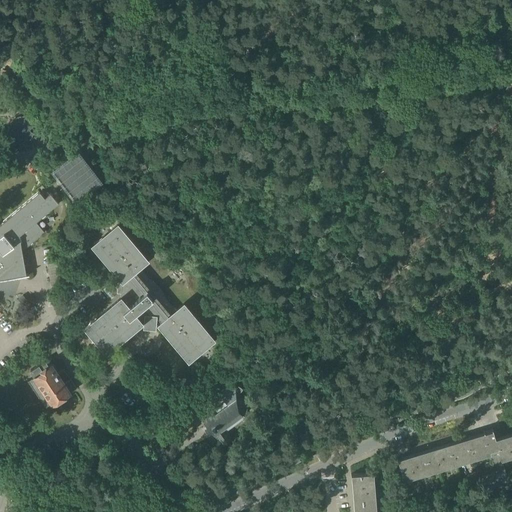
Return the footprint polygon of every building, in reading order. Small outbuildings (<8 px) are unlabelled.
[(13,137),(11,139),(13,141),(15,142),(18,143),(21,143),(23,143),(25,142),(28,141),(30,140),(31,138),(32,136),(33,134),(29,130),(35,125),(34,122),(32,120),(30,118),(29,117),(26,116),(23,115),(20,116),(17,117),(14,118),(12,121),(10,124),(10,127),(10,128),(10,131),(10,133),(11,135),(13,137)] [(53,169),(76,198),(100,179),(77,151),(53,169)] [(0,272),(2,272),(4,279),(13,277),(29,275),(29,274),(26,274),(25,272),(24,265),(24,264),(22,251),(44,232),(46,231),(46,230),(44,232),(36,223),(35,222),(58,202),(50,193),(45,197),(39,191),(39,192),(6,219),(0,224),(0,272)] [(177,309),(175,308),(173,307),(169,304),(168,302),(167,300),(165,299),(164,297),(163,294),(161,290),(160,289),(157,285),(155,283),(154,282),(150,279),(148,278),(146,276),(145,275),(144,273),(142,271),(141,269),(140,267),(139,265),(145,259),(117,225),(93,245),(122,279),(120,299),(86,327),(106,351),(140,322),(139,321),(143,318),(146,319),(146,324),(153,325),(154,319),(158,320),(161,323),(160,324),(188,358),(212,338),(183,304),(177,309)] [(54,258),(46,259),(48,270),(52,292),(62,290),(58,268),(56,258),(54,258)] [(24,297),(23,295),(18,299),(22,304),(27,300),(26,299),(24,297)] [(48,366),(45,361),(30,370),(34,376),(34,377),(28,380),(45,406),(51,403),(60,398),(64,395),(69,391),(76,387),(70,379),(64,383),(52,364),(48,366)] [(236,399),(236,395),(237,394),(239,393),(241,392),(242,390),(242,389),(242,388),(240,387),(238,386),(236,385),(234,385),(234,380),(217,393),(225,401),(211,411),(211,410),(201,417),(207,425),(205,427),(209,432),(211,431),(217,438),(218,438),(223,445),(232,439),(226,431),(245,417),(242,414),(242,413),(246,411),(247,405),(243,399),(237,398),(236,399)] [(500,456),(496,441),(492,428),(491,429),(492,430),(484,432),(484,431),(483,431),(484,435),(489,450),(494,469),(481,473),(487,493),(496,491),(496,493),(511,488),(511,472),(506,475),(500,456)] [(481,453),(489,450),(484,435),(399,461),(398,458),(403,457),(403,456),(397,458),(403,480),(404,479),(403,476),(411,474),(412,476),(421,473),(420,471),(428,469),(429,471),(430,470),(429,468),(437,466),(438,468),(447,465),(446,463),(454,461),(455,463),(464,460),(463,458),(472,455),(472,457),(481,455),(481,453)] [(511,435),(496,441),(500,456),(509,454),(509,455),(511,454),(511,435)] [(101,447),(94,446),(89,445),(88,455),(100,456),(101,447)] [(375,511),(375,509),(373,509),(372,500),(374,500),(372,500),(372,491),(374,491),(373,482),(371,482),(370,473),(373,473),(373,472),(351,474),(351,480),(352,480),(351,475),(354,474),(356,511),(375,511)]
